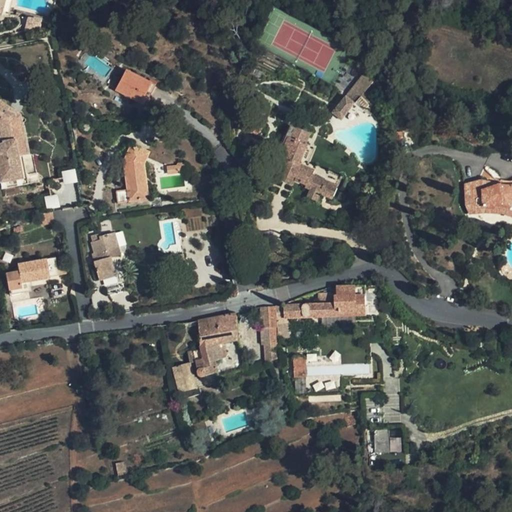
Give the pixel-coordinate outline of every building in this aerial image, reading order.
[(10,11),(12,0),(0,0),(0,16),(2,9),(10,11)] [(257,80),(260,73),(251,69),(248,76),(257,80)] [(155,88),(125,72),(114,91),(145,108),(155,88)] [(373,94),(364,86),(331,124),(340,132),(360,109),(364,105),(373,94)] [(264,121),(269,110),(257,104),(257,103),(247,98),(242,109),(248,112),(246,117),(248,118),(242,131),(264,141),(269,130),(262,127),(265,122),(264,121)] [(0,178),(2,191),(25,186),(23,178),(28,177),(17,122),(19,120),(22,116),(0,99),(0,120),(2,122),(4,131),(6,141),(4,142),(4,144),(2,144),(0,145),(0,178)] [(364,105),(360,109),(367,115),(371,111),(364,105)] [(31,156),(25,126),(28,124),(27,119),(22,116),(19,120),(17,122),(28,177),(38,175),(34,156),(31,156)] [(309,137),(289,128),(272,169),(274,170),(280,173),(277,180),(292,187),(294,182),(305,187),(305,188),(310,191),(307,198),(317,202),(320,195),(332,200),(337,188),(314,178),(316,174),(299,166),(307,148),(305,147),(309,137)] [(118,205),(144,202),(141,179),(146,178),(144,165),(149,154),(132,146),(128,154),(130,163),(124,164),(127,192),(116,193),(118,205)] [(314,178),(337,188),(341,180),(306,166),(313,150),(307,148),(299,166),(316,174),(314,178)] [(185,174),(184,167),(167,170),(167,176),(185,174)] [(61,171),(64,185),(77,182),(74,168),(61,171)] [(511,182),(505,186),(506,189),(497,189),(494,189),(491,194),(485,194),(481,192),(479,183),(464,187),(464,205),(468,215),(483,215),(483,208),(496,207),(511,210),(511,182)] [(506,189),(505,186),(484,182),(479,183),(481,192),(485,194),(491,194),(494,189),(497,189),(506,189)] [(57,194),(44,196),(46,209),(59,207),(57,194)] [(511,218),(511,210),(496,207),(483,208),(483,215),(501,214),(511,218)] [(54,222),(53,213),(37,216),(38,224),(43,223),(43,227),(51,225),(51,223),(54,222)] [(96,234),(89,237),(92,242),(89,243),(93,253),(91,255),(91,259),(109,257),(111,259),(92,264),(98,282),(117,276),(112,260),(122,256),(114,233),(98,237),(99,241),(96,234)] [(9,295),(22,293),(20,282),(27,281),(58,275),(56,264),(51,265),(50,261),(50,259),(18,265),(19,271),(6,273),(9,295)] [(264,278),(269,282),(272,277),(267,273),(264,278)] [(20,282),(22,293),(28,292),(27,281),(20,282)] [(320,305),(277,307),(279,339),(290,338),(289,322),(287,322),(287,319),(366,316),(366,286),(338,287),(337,294),(320,294),(320,305)] [(277,307),(261,308),(262,320),(265,321),(265,329),(262,330),(264,346),(280,345),(279,339),(277,307)] [(240,341),(238,316),(199,323),(200,351),(189,353),(191,363),(191,365),(196,363),(200,375),(203,378),(219,373),(217,362),(225,359),(220,345),(240,341)] [(307,377),(305,356),(292,357),(294,378),(307,377)] [(372,377),(371,361),(360,362),(360,369),(355,369),(356,377),(372,377)] [(191,365),(191,363),(174,367),(180,392),(197,387),(191,365)] [(291,420),(297,418),(293,400),(287,402),(291,420)] [(389,438),(389,430),(374,430),(374,452),(401,452),(401,437),(389,438)]
